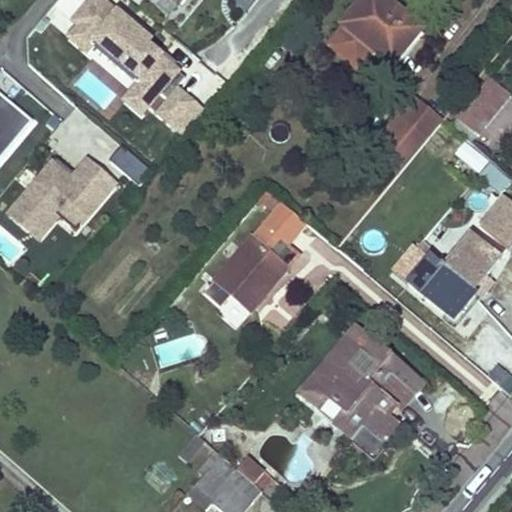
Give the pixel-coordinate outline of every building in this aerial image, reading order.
[(167,0),(177,8),(184,0),(167,0)] [(381,0),(362,0),(326,43),(356,68),(372,49),(389,64),(417,31),(381,0)] [(193,95),(167,72),(131,110),(158,133),(193,95)] [(477,137),(510,98),(489,81),(457,120),(477,137)] [(455,106),(426,82),(412,99),(440,123),(455,106)] [(0,161),(1,162),(30,126),(0,98),(0,161)] [(440,123),(412,99),(383,133),(411,157),(440,123)] [(452,159),(476,178),(488,162),(464,144),(452,159)] [(109,166),(136,191),(150,177),(123,151),(109,166)] [(56,163),(11,216),(26,233),(48,210),(74,232),(108,183),(84,166),(74,176),(56,163)] [(488,166),(478,180),(500,196),(510,182),(488,166)] [(511,208),(503,200),(481,227),(509,251),(511,247),(511,208)] [(285,248),(261,227),(213,283),(249,314),(275,281),(264,272),(275,260),(285,248)] [(469,237),(441,271),(470,295),(498,261),(469,237)] [(441,271),(427,259),(405,285),(452,324),(473,298),(470,295),(441,271)] [(275,281),(285,269),(275,260),(264,272),(275,281)] [(509,388),(511,385),(511,339),(482,306),(456,329),(509,388)] [(351,327),(297,394),(371,454),(395,424),(386,416),(393,407),(397,410),(420,382),(351,327)] [(187,462),(203,443),(196,436),(180,455),(187,462)] [(218,511),(247,511),(263,494),(253,486),(243,477),(236,471),(215,452),(197,473),(201,477),(191,488),(193,490),(187,498),(202,511),(210,511),(215,508),(218,511)] [(247,458),(236,471),(243,477),(255,464),(247,458)] [(255,464),(243,477),(253,486),(264,472),(255,464)]
